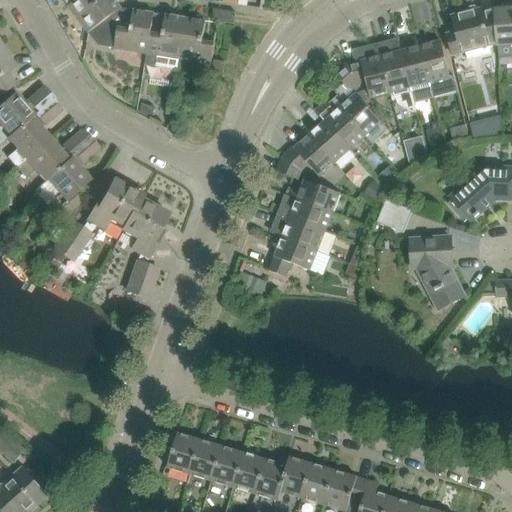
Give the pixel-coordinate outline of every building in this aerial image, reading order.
[(65,0),(89,32),(110,17),(122,8),(116,0),(97,0),(94,3),(91,0),(65,0)] [(498,43),(495,9),(482,13),(481,9),(478,9),(474,6),(468,8),(466,12),(452,16),(456,32),(447,34),(449,39),(453,55),(465,52),(467,60),(490,54),(488,46),(498,43)] [(511,7),(495,8),(495,9),(498,43),(499,59),(511,58),(511,7)] [(218,21),(234,24),(234,22),(236,12),(216,9),(214,21),(218,21)] [(118,27),(110,17),(89,32),(99,45),(115,48),(147,54),(148,48),(151,33),(154,13),(134,10),(130,29),(118,27)] [(147,54),(145,64),(178,69),(179,59),(186,18),(166,15),(162,34),(151,33),(148,48),(147,54)] [(199,73),(210,74),(212,60),(215,43),(203,41),(206,21),(186,18),(179,59),(201,62),(199,73)] [(419,38),(430,82),(434,98),(458,92),(454,75),(450,76),(441,41),(428,44),(426,36),(419,38)] [(417,112),(415,104),(401,51),(398,38),(384,42),(386,47),(379,48),(391,92),(393,100),(397,99),(398,103),(413,113),(417,112)] [(434,98),(430,82),(419,38),(411,40),(413,48),(401,51),(415,104),(434,98)] [(15,67),(0,43),(0,95),(16,86),(7,71),(15,67)] [(352,56),(354,61),(346,63),(358,84),(366,82),(370,98),(391,92),(379,48),(372,50),(371,45),(357,48),(359,54),(352,56)] [(223,73),(225,62),(214,60),(213,71),(223,73)] [(340,79),(331,87),(340,97),(335,102),(366,136),(373,144),(389,130),(352,89),(358,84),(346,63),(335,73),(340,79)] [(24,104),(15,92),(0,105),(0,125),(1,126),(0,126),(0,145),(8,139),(7,138),(34,115),(53,99),(53,100),(55,99),(44,86),(24,104)] [(7,138),(8,139),(17,149),(7,158),(16,168),(50,139),(41,128),(62,110),(53,100),(53,99),(34,115),(7,138)] [(350,149),(366,136),(335,102),(330,106),(326,101),(316,111),(325,121),(350,149)] [(143,103),(139,112),(152,117),(155,107),(143,103)] [(310,124),(305,129),(335,163),(350,149),(325,121),(316,111),(325,121),(316,129),(310,124)] [(492,116),(469,119),(473,136),(494,134),(492,116)] [(466,124),(449,128),(453,141),(469,137),(466,124)] [(319,177),(335,163),(305,129),(299,134),(304,140),(294,149),(293,147),(282,156),(302,171),(309,165),(319,177)] [(50,139),(16,168),(26,179),(35,170),(45,182),(47,180),(47,179),(68,161),(67,159),(74,154),(73,153),(90,139),(89,138),(81,130),(59,149),(50,139)] [(47,179),(47,180),(60,195),(47,206),(68,229),(72,222),(84,205),(74,194),(90,180),(79,167),(100,148),(90,136),(89,138),(90,139),(73,153),(74,154),(67,159),(68,161),(47,179)] [(413,148),(416,159),(428,155),(424,145),(413,148)] [(299,180),(302,171),(282,156),(276,171),(299,180)] [(453,201),(448,205),(464,223),(469,219),(472,222),(497,200),(511,200),(511,167),(485,166),(450,197),(453,201)] [(391,167),(378,178),(386,187),(399,175),(391,167)] [(68,229),(54,249),(62,254),(66,256),(73,261),(91,234),(95,230),(97,226),(105,230),(111,219),(124,227),(125,227),(140,199),(142,196),(114,180),(105,197),(101,195),(96,204),(87,220),(88,221),(82,229),(72,222),(68,229)] [(340,193),(305,180),(300,192),(293,189),(290,196),(333,213),(340,193)] [(374,182),(366,196),(376,201),(384,187),(374,182)] [(325,232),(333,213),(290,196),(288,202),(283,200),(278,213),(325,232)] [(124,227),(122,230),(137,238),(131,249),(140,254),(137,262),(127,291),(147,298),(158,269),(146,265),(148,258),(158,241),(162,232),(163,231),(162,230),(160,229),(168,214),(140,199),(125,227),(124,227)] [(385,200),(376,222),(402,233),(412,211),(385,200)] [(325,232),(278,213),(272,227),(277,229),(275,234),(318,251),(325,232)] [(310,270),(318,251),(275,234),(272,241),(280,244),(270,271),(286,277),(291,263),(310,270)] [(452,266),(451,238),(411,240),(413,268),(417,268),(439,309),(464,296),(449,266),(452,266)] [(364,247),(358,245),(351,264),(360,267),(364,247)] [(54,249),(46,265),(53,270),(62,254),(54,249)] [(26,258),(19,265),(25,273),(33,266),(26,258)] [(236,284),(249,289),(253,278),(241,273),(236,284)] [(266,283),(253,278),(249,289),(248,291),(261,295),(266,283)] [(491,281),(481,297),(496,297),(496,298),(511,297),(511,280),(496,281),(491,281)] [(199,439),(178,433),(168,466),(167,467),(189,474),(199,439)] [(199,439),(189,474),(211,481),(221,446),(199,439)] [(244,453),(221,446),(211,481),(233,487),(244,453)] [(266,459),(244,453),(233,487),(255,494),(266,459)] [(266,459),(255,494),(277,501),(279,501),(282,492),(280,492),(291,457),(282,454),(279,463),(266,459)] [(291,457),(280,492),(282,492),(302,499),(313,464),(291,457)] [(335,470),(313,464),(302,499),(324,505),(335,470)] [(28,511),(45,497),(21,470),(2,488),(0,486),(0,511),(28,511)] [(357,477),(335,470),(324,505),(347,511),(357,477)] [(347,511),(346,511),(384,511),(389,496),(377,493),(379,484),(357,477),(347,511)] [(408,511),(411,503),(389,496),(384,511),(408,511)] [(431,511),(432,509),(411,503),(408,511),(431,511)]
